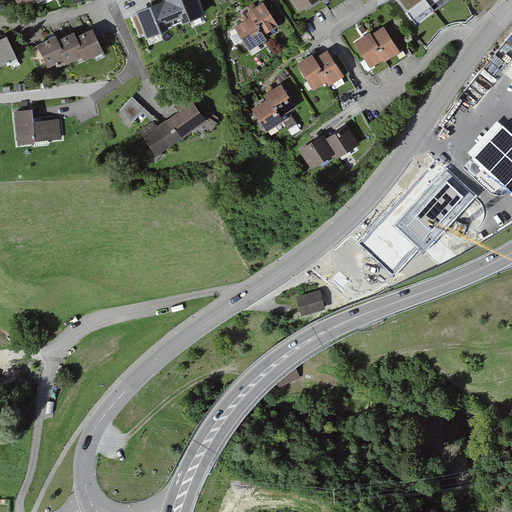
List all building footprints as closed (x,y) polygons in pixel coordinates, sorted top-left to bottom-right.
[(153,7),(136,14),(147,41),(206,18),(199,0),(171,0),(164,3),(153,7)] [(290,0),(299,14),(323,0),(322,0),(290,0)] [(396,0),(412,22),(441,0),(396,0)] [(252,19),(240,27),(254,50),(271,40),(269,36),(282,28),(267,3),(249,14),(252,19)] [(60,35),(42,44),(54,68),(68,61),(69,64),(86,56),(89,62),(108,53),(96,29),(79,37),(78,34),(63,41),(60,35)] [(230,33),(237,46),(245,41),(237,29),(230,33)] [(384,29),(371,38),(385,60),(387,63),(400,54),(384,29)] [(370,69),(385,60),(371,38),(369,35),(354,44),(370,69)] [(0,62),(0,63),(2,67),(22,58),(12,37),(0,42),(0,62)] [(318,54),(301,64),(316,89),(331,81),(334,86),(348,78),(332,50),(319,57),(318,54)] [(300,108),(285,84),(267,96),(269,100),(256,108),(272,133),(290,121),(287,116),(300,108)] [(159,121),(145,131),(163,155),(211,119),(191,92),(177,102),(184,111),(163,126),(159,121)] [(151,111),(136,96),(123,109),(138,125),(151,111)] [(38,110),(19,111),(22,144),(63,140),(62,121),(39,123),(38,110)] [(327,133),(302,149),(316,169),(339,154),(342,160),(366,145),(352,124),(330,138),(327,133)] [(494,180),(481,197),(480,204),(490,221),(499,208),(511,216),(511,189),(511,192),(494,180)] [(413,192),(393,235),(382,258),(411,271),(435,218),(447,224),(453,210),(413,192)] [(322,291),(300,297),(305,316),(327,309),(322,291)] [(290,360),(272,367),(279,382),(297,375),(290,360)]
